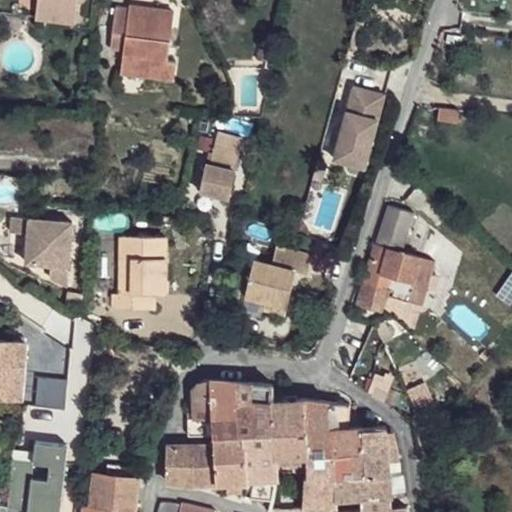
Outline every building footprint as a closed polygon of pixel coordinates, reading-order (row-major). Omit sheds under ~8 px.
[(74,24),(77,0),(38,0),(36,20),(74,24)] [(167,59),(174,10),(130,4),(130,8),(123,54),(167,59)] [(123,66),(123,54),(130,8),(116,6),(109,64),(123,66)] [(167,59),(123,54),(123,66),(145,69),(144,76),(173,81),(176,60),(167,59)] [(145,69),(123,66),(122,74),(144,76),(145,69)] [(339,131),(331,160),(364,168),(383,94),(351,86),(342,123),(347,124),(344,133),(339,131)] [(459,106),(440,104),(438,117),(457,120),(459,106)] [(229,198),(243,139),(219,133),(213,152),(211,164),(206,164),(200,192),(229,198)] [(313,175),(322,177),(325,165),(317,163),(313,175)] [(322,177),(313,175),(312,181),(320,183),(322,177)] [(385,246),(400,251),(401,248),(411,213),(389,205),(384,222),(392,224),(385,246)] [(72,219),(12,215),(11,231),(28,232),(26,261),(52,263),(51,275),(68,284),(72,219)] [(376,243),(357,302),(382,310),(388,290),(388,287),(392,277),(404,280),(412,255),(400,251),(385,246),(392,224),(384,222),(377,244),(376,243)] [(121,292),(112,292),(112,307),(142,308),(142,293),(155,292),(163,292),(164,235),(121,234),(121,292)] [(392,277),(388,287),(394,289),(392,295),(408,299),(421,255),(422,254),(401,248),(400,251),(412,255),(404,280),(392,277)] [(242,298),(282,311),(293,275),(305,280),(311,262),(276,250),(271,267),(253,262),(242,298)] [(421,255),(408,299),(423,304),(436,260),(421,255)] [(142,293),(142,308),(155,308),(155,292),(142,293)] [(239,305),(280,318),(282,311),(242,298),(239,305)] [(102,326),(79,313),(73,375),(96,377),(102,326)] [(0,395),(22,398),(26,343),(0,341),(0,395)] [(65,406),(68,378),(39,375),(36,403),(65,406)] [(194,403),(212,403),(211,379),(206,379),(198,383),(193,389),(194,403)] [(213,419),(239,418),(237,381),(211,379),(212,403),(212,410),(213,419)] [(244,433),(276,432),(274,400),(273,393),(273,383),(237,381),(239,418),(239,434),(244,433)] [(276,432),(278,454),(308,454),(307,431),(306,431),(304,398),(287,399),(287,392),(273,393),(274,400),(276,432)] [(335,474),(366,472),(364,426),(351,427),(349,404),(304,398),(306,431),(307,431),(308,454),(308,458),(309,476),(335,474)] [(194,411),(212,410),(212,403),(194,403),(194,411)] [(195,435),(214,434),(213,419),(204,419),(204,422),(194,423),(195,435)] [(388,425),(364,426),(366,472),(391,471),(390,459),(400,458),(398,443),(389,444),(389,433),(388,425)] [(244,433),(247,482),(252,481),(277,478),(279,478),(279,476),(278,459),(278,454),(276,432),(244,433)] [(389,444),(398,443),(397,432),(389,433),(389,444)] [(242,482),(247,482),(244,433),(239,434),(214,435),(214,443),(195,444),(194,484),(226,483),(242,482)] [(34,460),(14,458),(9,507),(53,511),(61,511),(69,444),(36,441),(34,460)] [(167,481),(194,484),(195,444),(167,445),(167,481)] [(107,470),(107,475),(128,478),(129,473),(129,466),(108,464),(107,470)] [(338,498),(361,497),(393,495),(391,471),(366,472),(335,474),(338,498)] [(402,471),(391,471),(393,495),(405,493),(402,471)] [(126,511),(135,511),(139,478),(128,478),(107,475),(96,474),(92,507),(85,506),(84,511),(101,511),(102,510),(126,511)] [(305,505),(338,501),(338,498),(335,474),(309,476),(306,476),(305,477),(306,481),(305,505)] [(252,496),(272,499),(276,481),(277,478),(252,481),(253,486),(252,496)] [(304,509),(305,509),(305,505),(306,481),(276,481),(272,499),(270,510),(287,510),(304,509)] [(226,491),(241,491),(242,482),(226,483),(226,491)] [(362,507),(367,508),(392,506),(394,506),(393,495),(361,497),(362,507)] [(304,509),(304,511),(338,511),(339,509),(338,501),(305,505),(305,509),(304,509)] [(212,511),(213,509),(189,503),(181,502),(179,511),(212,511)]
